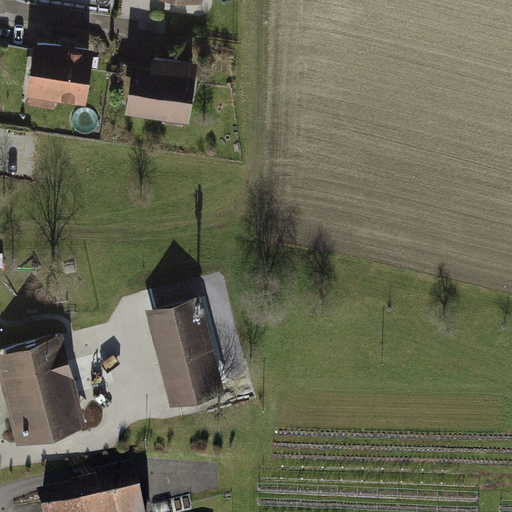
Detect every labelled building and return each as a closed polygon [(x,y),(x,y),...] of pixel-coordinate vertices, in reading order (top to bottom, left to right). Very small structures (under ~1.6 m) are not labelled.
[(95,40),(36,31),(33,47),(24,103),(55,108),(57,94),(86,99),(95,40)] [(129,55),(121,104),(161,110),(159,121),(184,125),(194,54),(148,47),(147,57),(129,55)] [(141,304),(167,400),(224,385),(198,289),(141,304)] [(0,340),(0,381),(14,435),(82,418),(58,326),(0,340)] [(141,511),(132,466),(34,487),(39,511),(141,511)]
